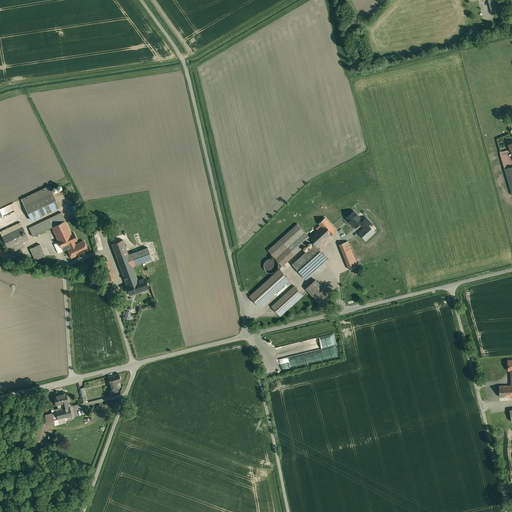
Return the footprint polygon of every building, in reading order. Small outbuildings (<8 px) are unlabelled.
[(495,0),(488,0),(492,13),(498,11),(495,0)] [(511,194),(511,166),(508,151),(500,153),(511,195),(511,194)] [(49,187),(22,200),(31,220),(59,207),(52,193),(49,187)] [(17,202),(0,208),(0,216),(15,211),(15,209),(19,208),(17,202)] [(71,206),(76,221),(82,219),(77,204),(71,206)] [(325,205),(313,217),(320,225),(327,219),(326,218),(331,213),(325,205)] [(363,221),(354,211),(347,217),(350,221),(356,227),(363,221)] [(71,234),(61,212),(29,228),(33,236),(52,228),(61,248),(69,244),(65,237),(71,234)] [(320,225),(316,229),(318,230),(310,238),(311,239),(315,244),(318,247),(337,230),(327,219),(320,225)] [(20,222),(0,231),(0,232),(10,253),(24,247),(22,242),(28,239),(20,222)] [(298,224),(269,250),(282,266),(311,239),(310,238),(298,224)] [(71,234),(65,237),(69,244),(71,247),(67,249),(71,257),(80,253),(81,254),(84,252),(88,250),(84,241),(75,245),(74,242),(76,241),(75,237),(76,237),(74,233),(71,234)] [(128,254),(122,240),(111,244),(126,284),(137,281),(136,278),(132,266),(151,259),(147,247),(128,254)] [(348,241),(342,243),(352,268),(358,266),(348,241)] [(40,244),(30,249),(35,260),(45,256),(40,244)] [(318,247),(315,244),(293,264),(306,279),(329,259),(318,247)] [(110,258),(99,261),(105,280),(115,277),(110,258)] [(271,258),(269,259),(268,259),(267,260),(266,260),(266,261),(265,262),(264,263),(264,264),(264,265),(264,266),(264,267),(264,268),(265,270),(266,271),(267,272),(268,273),(269,273),(270,273),(272,273),(273,273),(274,273),(275,272),(276,271),(277,271),(277,270),(278,269),(278,268),(278,267),(279,266),(278,265),(278,264),(278,263),(278,262),(277,262),(277,261),(276,260),(275,260),(275,259),(274,259),(272,258),(271,258)] [(280,269),(250,296),(260,306),(289,280),(280,269)] [(126,284),(126,285),(129,295),(148,288),(144,278),(137,281),(126,284)] [(333,299),(316,280),(306,288),(323,307),(333,299)] [(303,295),(295,286),(272,306),(280,316),(303,295)] [(119,374),(108,377),(112,389),(113,393),(118,391),(115,383),(121,381),(119,374)] [(511,386),(511,385),(499,386),(500,397),(511,395),(511,386)] [(66,392),(61,394),(54,396),(56,405),(62,403),(63,409),(68,408),(66,402),(68,402),(66,392)] [(63,409),(55,411),(57,418),(71,415),(70,407),(63,409)]
